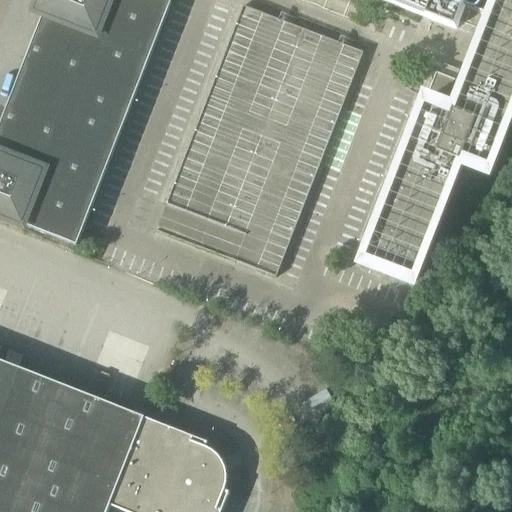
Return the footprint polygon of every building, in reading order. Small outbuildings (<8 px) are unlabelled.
[(43,16),(20,76),(127,117),(171,3),(162,0),(41,0),(36,13),(43,16)] [(511,0),(375,0),(455,31),(456,31),(457,30),(457,29),(459,23),(484,33),(468,73),(453,112),(441,107),(441,106),(440,105),(440,104),(439,103),(438,103),(437,103),(436,103),(435,103),(434,104),(433,105),(425,101),(367,250),(362,263),(362,264),(363,265),(385,273),(386,273),(390,274),(390,275),(391,275),(391,276),(413,284),(414,284),(414,283),(461,162),(465,164),(465,165),(466,165),(466,166),(488,174),(489,174),(511,115),(511,0)] [(127,117),(20,76),(0,126),(0,218),(2,219),(2,220),(5,221),(6,220),(19,226),(22,227),(23,226),(24,227),(76,247),(127,117)] [(0,511),(107,511),(110,507),(143,419),(0,362),(0,511)] [(143,419),(110,507),(122,511),(222,511),(229,494),(224,492),(226,485),(226,477),(225,470),(222,463),(218,457),(212,453),(205,449),(208,444),(143,419)]
